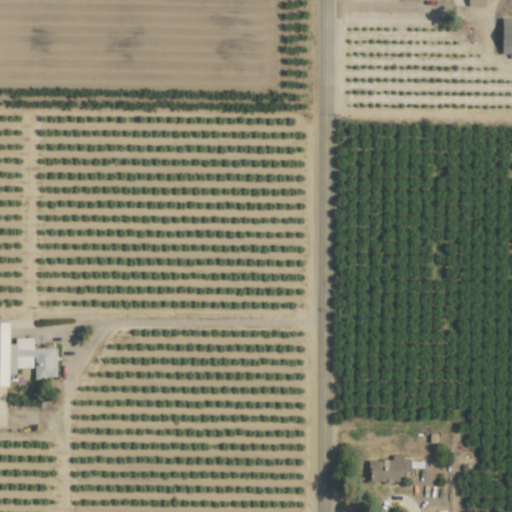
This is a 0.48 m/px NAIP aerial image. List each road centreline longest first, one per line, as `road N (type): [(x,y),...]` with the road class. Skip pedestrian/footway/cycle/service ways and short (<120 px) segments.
road 1 (tertiary): [(325,0),(321,511)]
road 2 (residential): [(324,117),(511,118)]
